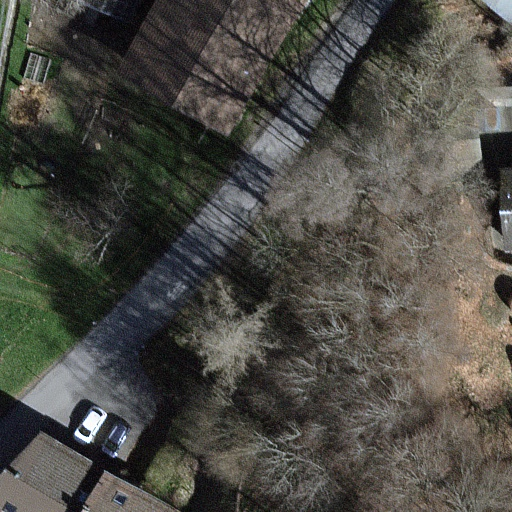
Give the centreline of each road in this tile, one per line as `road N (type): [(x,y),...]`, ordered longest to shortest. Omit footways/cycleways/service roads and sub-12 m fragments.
road 1 (residential): [(376,0),(257,183),(152,302)]
road 2 (unclassified): [(152,302),(0,444)]
